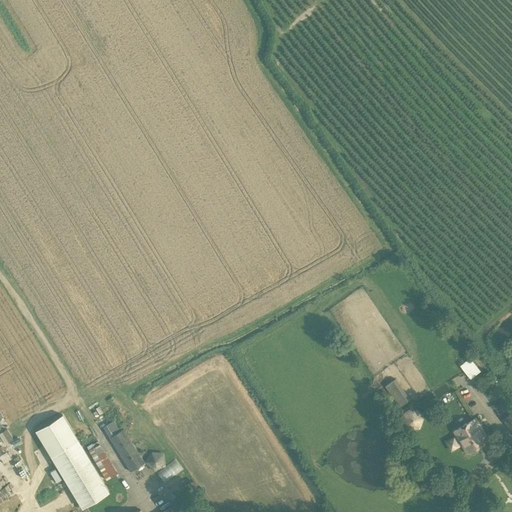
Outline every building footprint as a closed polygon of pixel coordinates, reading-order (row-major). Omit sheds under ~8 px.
[(471,378),(481,370),(471,357),(461,365),(471,378)] [(411,398),(396,378),(385,386),(400,406),(411,398)] [(499,411),(497,413),(502,419),(511,412),(507,405),(499,411)] [(420,428),(426,415),(415,406),(402,414),(405,428),(420,428)] [(511,432),(511,412),(502,419),(511,432)] [(81,508),(108,492),(61,414),(35,431),(81,508)] [(468,453),(489,441),(476,418),(454,431),(457,436),(454,438),(454,437),(446,442),(451,450),(459,446),(459,445),(462,443),(468,453)] [(131,471),(144,463),(124,430),(120,432),(113,422),(104,428),(131,471)] [(88,446),(104,479),(115,474),(99,440),(88,446)] [(164,467),(164,452),(149,451),(148,467),(164,467)] [(160,473),(167,481),(182,469),(176,461),(160,473)]
